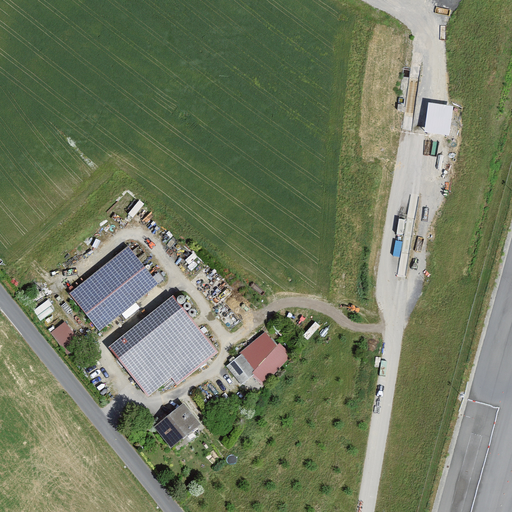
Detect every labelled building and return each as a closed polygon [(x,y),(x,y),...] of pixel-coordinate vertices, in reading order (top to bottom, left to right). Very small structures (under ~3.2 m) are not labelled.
[(448,137),(453,107),(428,103),(422,132),(448,137)] [(99,330),(158,283),(127,246),(69,293),(99,330)] [(218,350),(172,293),(110,344),(150,392),(172,375),(178,383),(218,350)] [(51,332),(67,353),(81,342),(64,321),(51,332)] [(278,331),(240,362),(254,380),(264,371),(269,378),(297,354),(278,331)] [(184,401),(155,424),(172,446),(201,422),(184,401)]
